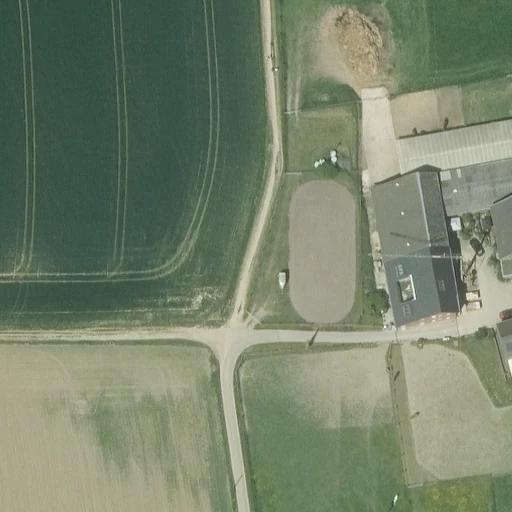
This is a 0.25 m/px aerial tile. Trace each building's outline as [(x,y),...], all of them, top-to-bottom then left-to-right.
[(511,129),(402,143),(406,180),(511,166),(511,129)] [(511,169),(427,187),(435,228),(437,228),(488,218),(488,220),(511,214),(511,169)] [(427,187),(367,199),(393,335),(452,323),(437,228),(435,228),(427,187)] [(511,214),(488,220),(500,284),(511,281),(511,214)] [(511,328),(494,333),(502,367),(511,364),(511,328)]
